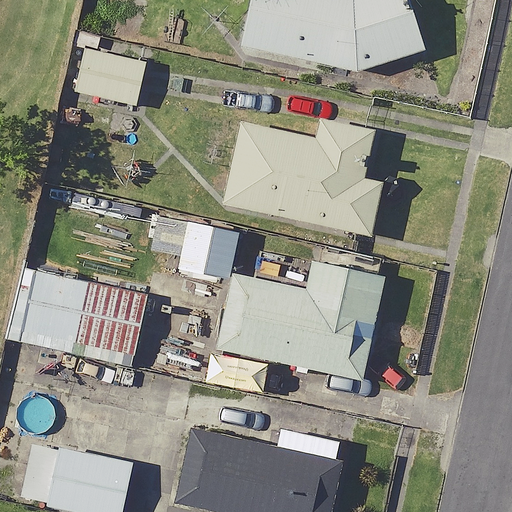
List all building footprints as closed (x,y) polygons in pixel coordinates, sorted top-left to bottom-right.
[(239,0),(231,46),(350,68),(414,49),(397,0),(239,0)] [(137,57),(78,45),(68,92),(127,104),(137,57)] [(362,132),(308,121),(304,138),(234,122),(217,202),(361,233),(373,178),(353,174),(362,132)] [(230,227),(180,217),(170,266),(220,276),(230,227)] [(376,266),(305,252),(298,287),(225,273),(211,347),(354,376),(376,266)] [(137,291),(18,265),(2,338),(121,365),(137,291)] [(321,511),(333,457),(188,428),(173,504),(214,511),(321,511)] [(113,511),(123,460),(23,441),(12,500),(77,511),(113,511)]
